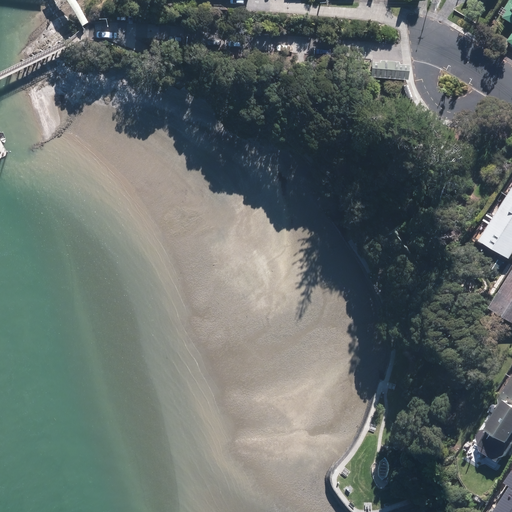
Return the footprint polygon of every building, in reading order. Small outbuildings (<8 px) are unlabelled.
[(84,22),(68,0),(59,0),(78,26),(84,22)] [(511,0),(508,0),(500,15),(511,22),(511,32),(508,40),(511,42),(511,0)] [(405,66),(370,63),(368,77),(403,81),(405,66)] [(405,86),(401,87),(406,100),(410,98),(405,86)] [(376,160),(354,144),(347,153),(341,162),(363,178),(376,160)] [(511,192),(482,241),(510,259),(511,255),(511,192)] [(511,283),(496,309),(511,319),(511,283)] [(511,376),(499,400),(478,437),(479,451),(502,463),(511,446),(511,376)] [(379,475),(382,478),(387,475),(389,468),(389,463),(385,456),(381,460),(379,465),(379,472),(379,475)] [(502,511),(506,505),(493,497),(486,509),(491,511),(502,511)]
